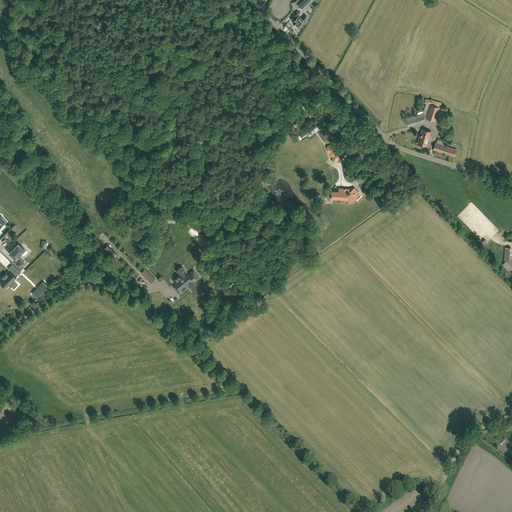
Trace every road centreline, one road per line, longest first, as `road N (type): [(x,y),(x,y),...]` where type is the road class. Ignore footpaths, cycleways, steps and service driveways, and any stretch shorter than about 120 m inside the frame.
road 1 (unclassified): [(511,183),(394,145),(250,0)]
road 2 (unclassified): [(428,511),(468,437),(511,413)]
